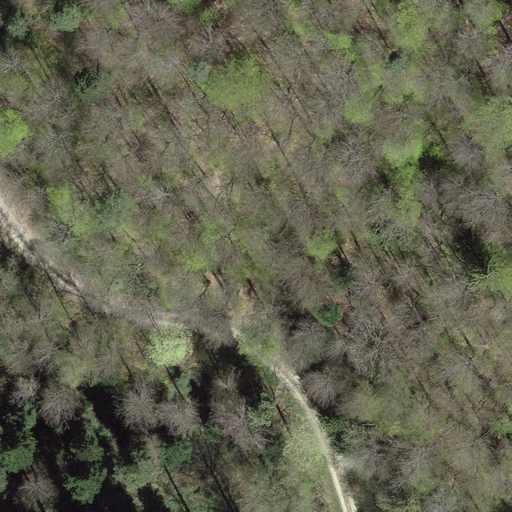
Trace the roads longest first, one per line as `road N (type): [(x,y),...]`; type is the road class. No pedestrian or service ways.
road 1 (track): [(37,0),(55,57),(86,74),(149,89),(185,85),(293,24),(406,36),(511,15)]
road 2 (track): [(0,218),(77,293),(136,315),(228,333),(279,361),(311,402),(352,511)]
